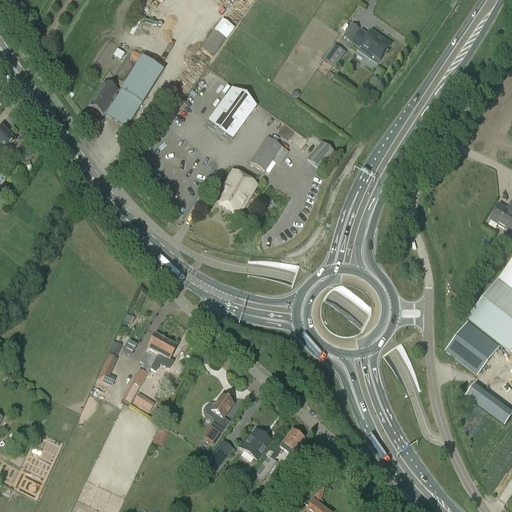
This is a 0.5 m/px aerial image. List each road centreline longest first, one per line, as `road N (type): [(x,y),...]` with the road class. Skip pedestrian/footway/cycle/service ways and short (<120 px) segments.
road 1 (primary): [(370,217),(386,176),(462,64),(485,8)]
road 2 (primary): [(485,8),(382,147),(353,201)]
road 3 (residential): [(199,318),(349,455)]
road 4 (unclassified): [(428,323),(436,409),(484,511)]
road 5 (unclassified): [(428,305),(411,209),(446,143)]
road 6 (unclassified): [(0,319),(93,181)]
road 7 (secondary): [(93,181),(0,51)]
road 8 (primary): [(357,403),(387,464),(433,511)]
road 9 (track): [(446,143),(511,40)]
